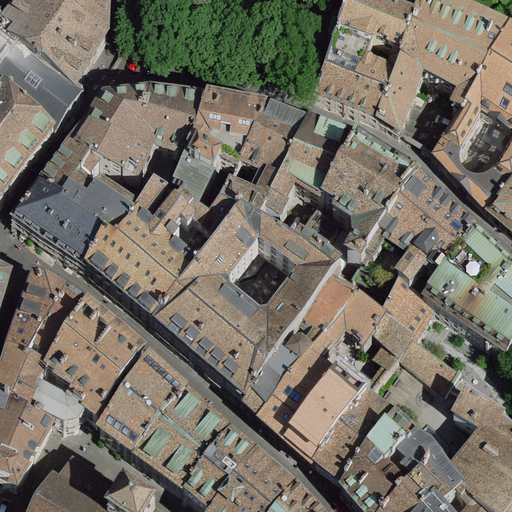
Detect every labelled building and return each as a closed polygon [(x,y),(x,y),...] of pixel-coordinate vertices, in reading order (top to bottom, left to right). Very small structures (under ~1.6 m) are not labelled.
[(108,15),(105,13),(78,0),(34,0),(6,34),(11,41),(17,46),(11,53),(74,96),(98,59),(102,54),(106,48),(106,40),(108,15)] [(78,0),(105,13),(105,0),(78,0)] [(356,0),(332,67),(318,106),(351,120),(379,131),(416,35),(401,29),(370,18),(376,0),(356,0)] [(463,123),(509,51),(426,7),(423,14),(416,35),(379,131),(400,143),(423,84),(445,94),(462,104),(454,118),(463,123)] [(410,8),(401,29),(416,35),(423,14),(410,8)] [(11,41),(6,34),(0,28),(0,74),(5,67),(0,64),(0,54),(0,55),(11,41)] [(511,52),(509,51),(463,123),(435,165),(443,172),(491,222),(511,192),(511,52)] [(83,103),(74,96),(11,53),(5,67),(0,74),(0,102),(54,145),(72,118),(83,103)] [(0,213),(22,186),(54,145),(0,102),(0,213)] [(192,157),(208,110),(177,107),(152,103),(121,109),(105,111),(82,143),(70,159),(91,172),(83,188),(90,193),(100,198),(113,206),(124,188),(141,195),(146,186),(157,158),(175,163),(188,167),(192,157)] [(219,111),(208,110),(192,157),(188,167),(171,208),(184,214),(190,219),(197,223),(221,173),(242,182),(244,179),(269,120),(219,111)] [(290,128),(269,120),(244,179),(262,187),(253,207),(230,198),(221,218),(243,227),(261,236),(263,228),(311,135),(290,128)] [(330,143),(311,135),(263,228),(279,235),(296,198),(324,214),(359,154),(330,143)] [(379,244),(420,191),(409,185),(399,179),(359,154),(324,214),(336,219),(334,225),(355,238),(357,251),(348,265),(362,272),(379,244)] [(51,256),(87,280),(107,251),(119,257),(138,232),(138,222),(113,206),(100,198),(94,206),(86,200),(90,193),(83,188),(91,172),(70,159),(42,194),(14,232),(51,256)] [(146,186),(141,195),(153,201),(165,210),(171,208),(188,167),(175,163),(162,194),(146,186)] [(456,224),(420,191),(379,244),(362,272),(356,285),(393,307),(401,293),(427,310),(477,244),(456,224)] [(511,192),(491,222),(511,240),(511,192)] [(129,319),(163,344),(200,279),(171,253),(157,242),(146,234),(165,210),(153,201),(138,222),(138,232),(119,257),(107,251),(87,280),(129,319)] [(171,208),(165,210),(176,218),(187,229),(219,255),(243,227),(221,218),(211,230),(197,223),(190,219),(184,214),(171,208)] [(171,253),(187,229),(176,218),(157,242),(171,253)] [(318,221),(301,250),(322,264),(340,236),(318,221)] [(243,227),(219,255),(200,279),(163,344),(206,382),(247,411),(284,360),(294,347),(307,332),(331,292),(342,278),(322,264),(301,250),(295,257),(261,236),(243,227)] [(467,340),(511,285),(511,276),(477,244),(427,310),(436,317),(467,340)] [(331,292),(345,300),(354,287),(342,278),(331,292)] [(511,285),(467,340),(490,354),(491,352),(507,364),(511,358),(511,285)] [(0,323),(4,311),(9,293),(0,287),(0,323)] [(16,342),(10,361),(27,370),(34,358),(66,305),(51,296),(37,289),(16,342)] [(307,355),(302,356),(312,365),(357,309),(345,300),(331,292),(307,332),(294,347),(307,355)] [(415,349),(436,317),(427,310),(401,293),(393,307),(383,328),(415,349)] [(74,310),(66,305),(34,358),(42,364),(36,374),(48,381),(87,317),(74,310)] [(373,344),(383,328),(357,309),(312,365),(309,369),(324,380),(327,376),(321,372),(346,343),(353,349),(349,359),(358,366),(373,344)] [(70,409),(89,422),(99,430),(141,366),(143,363),(132,354),(87,317),(48,381),(60,388),(57,391),(73,402),(70,409)] [(401,364),(415,349),(383,328),(373,344),(392,361),(384,372),(376,366),(366,381),(369,392),(360,404),(366,409),(401,364)] [(460,381),(415,349),(401,364),(447,400),(460,381)] [(284,360),(247,411),(255,420),(264,428),(309,369),(312,365),(302,356),(291,365),(284,360)] [(6,372),(4,381),(40,397),(48,381),(36,374),(27,370),(10,361),(6,372)] [(283,446),(289,451),(328,402),(322,396),(315,391),(324,380),(309,369),(264,428),(276,439),(283,446)] [(102,442),(136,466),(186,407),(170,394),(148,375),(110,430),(102,442)] [(334,378),(322,396),(328,402),(341,384),(334,378)] [(302,462),(315,474),(366,409),(360,404),(351,397),(355,395),(357,391),(357,383),(351,379),(344,380),(341,384),(328,402),(289,451),(292,454),(302,462)] [(0,392),(0,405),(54,433),(65,438),(77,435),(86,426),(89,422),(70,409),(69,412),(40,397),(4,381),(0,392)] [(511,511),(511,439),(505,432),(507,429),(469,404),(455,424),(485,444),(450,485),(469,502),(463,508),(465,511),(511,511)] [(39,457),(54,433),(0,405),(0,486),(18,495),(39,457)] [(149,476),(187,504),(229,447),(209,428),(186,407),(136,466),(149,476)] [(339,492),(345,496),(397,431),(366,409),(315,474),(332,487),(339,492)] [(418,450),(437,470),(452,452),(429,427),(414,445),(418,450)] [(397,431),(345,496),(342,500),(353,511),(399,511),(407,504),(387,482),(398,469),(418,450),(414,445),(397,431)] [(196,511),(222,511),(256,468),(243,457),(229,447),(187,504),(196,511)] [(450,511),(451,511),(458,504),(463,508),(469,502),(450,485),(437,470),(418,450),(398,469),(410,481),(404,487),(414,496),(407,504),(399,511),(450,511)] [(288,511),(296,502),(287,494),(265,475),(256,468),(222,511),(288,511)] [(123,501),(74,469),(62,488),(57,488),(55,482),(51,483),(53,490),(39,511),(147,511),(125,498),(123,501)] [(305,511),(296,502),(288,511),(305,511)]
